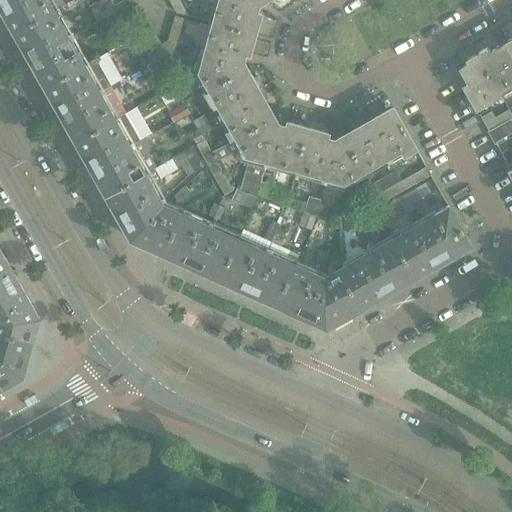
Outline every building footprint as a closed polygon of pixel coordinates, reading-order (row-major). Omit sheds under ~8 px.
[(53,0),(49,2),(48,0),(0,0),(0,6),(15,33),(54,11),(53,9),(63,4),(60,0),(53,0)] [(124,1),(115,6),(111,0),(102,0),(101,1),(97,3),(105,18),(105,19),(128,6),(125,0),(124,1)] [(141,7),(138,3),(125,0),(128,6),(132,12),(141,7)] [(173,8),(182,3),(180,0),(176,0),(170,4),(173,8)] [(262,2),(260,0),(216,0),(210,22),(255,35),(260,14),(256,13),(258,4),(262,2)] [(105,18),(97,3),(89,8),(97,23),(105,18)] [(189,16),(182,3),(173,8),(176,13),(190,17),(189,16)] [(134,16),(143,11),(141,7),(132,12),(134,16)] [(85,65),(54,11),(15,33),(45,87),(85,65)] [(136,20),(145,15),(143,11),(134,16),(136,20)] [(139,25),(148,19),(145,15),(136,20),(139,25)] [(141,29),(150,24),(148,19),(139,25),(141,29)] [(207,87),(245,65),(243,61),(245,52),(249,54),(255,35),(210,22),(197,70),(207,87)] [(143,33),(152,28),(150,24),(141,29),(143,32),(143,33)] [(146,37),(155,32),(152,28),(143,33),(146,37)] [(148,41),(157,36),(155,32),(146,37),(148,41)] [(150,45),(159,40),(157,36),(148,41),(149,42),(150,45)] [(177,44),(179,39),(169,36),(168,41),(176,48),(177,44)] [(191,48),(193,40),(180,36),(178,44),(191,48)] [(500,93),(511,85),(511,38),(490,51),(488,48),(477,54),(500,93)] [(158,58),(162,44),(159,40),(150,45),(154,52),(158,58)] [(176,48),(168,41),(165,42),(170,52),(176,48)] [(150,45),(149,42),(144,45),(149,55),(154,52),(150,45)] [(170,52),(165,42),(162,44),(158,58),(170,52)] [(181,60),(175,49),(159,59),(165,69),(181,60)] [(501,96),(500,93),(477,54),(466,60),(468,63),(455,71),(477,110),(501,96)] [(115,119),(100,93),(109,88),(111,92),(121,86),(119,82),(111,86),(95,59),(85,65),(45,87),(76,141),(115,119)] [(275,120),(246,68),(245,65),(207,87),(237,141),(275,120)] [(174,123),(189,115),(190,114),(187,108),(170,117),(174,123)] [(416,148),(393,108),(343,136),(365,173),(402,152),(403,155),(416,148)] [(487,113),(481,117),(489,132),(506,122),(511,120),(511,122),(511,115),(508,109),(495,117),(491,111),(487,113)] [(141,142),(125,114),(115,119),(76,141),(107,195),(154,169),(157,167),(147,151),(151,148),(146,139),(141,142)] [(208,122),(204,115),(193,122),(198,129),(208,122)] [(296,171),(308,128),(288,123),(287,127),(278,125),(275,120),(237,141),(241,148),(234,152),(241,163),(247,165),(240,190),(258,195),(262,179),(274,182),(279,167),(296,171)] [(511,144),(508,137),(511,133),(511,122),(511,120),(506,122),(489,132),(496,144),(501,154),(511,147),(511,144)] [(213,130),(208,122),(198,129),(201,136),(213,130)] [(344,185),(365,173),(343,136),(335,141),(327,138),(328,134),(308,128),(296,171),(326,180),(324,189),(316,217),(324,220),(328,206),(333,208),(337,192),(335,182),(344,185)] [(199,149),(207,144),(205,140),(196,145),(199,149)] [(201,153),(209,148),(207,144),(199,149),(201,153)] [(200,167),(201,162),(192,147),(173,158),(179,169),(181,167),(188,177),(200,167)] [(203,157),(212,153),(211,152),(209,148),(201,153),(203,157)] [(206,162),(214,157),(212,153),(203,157),(206,162)] [(208,166),(217,161),(214,157),(206,162),(208,166)] [(210,170),(219,165),(217,161),(208,166),(210,170)] [(213,174),(221,169),(219,165),(210,170),(213,174)] [(431,175),(426,167),(422,169),(426,178),(431,175)] [(165,205),(156,189),(163,185),(154,169),(107,195),(132,240),(163,254),(182,212),(165,205)] [(215,178),(224,174),(221,169),(213,174),(215,178)] [(426,178),(422,169),(417,172),(422,180),(426,178)] [(422,180),(417,172),(413,175),(417,183),(422,180)] [(400,181),(396,173),(384,180),(388,187),(400,181)] [(217,183),(226,178),(224,174),(215,178),(217,183)] [(417,183),(413,175),(408,177),(413,185),(417,183)] [(413,185),(408,177),(403,180),(408,188),(413,185)] [(220,187),(228,182),(226,178),(217,183),(220,187)] [(408,188),(403,180),(402,181),(399,182),(403,191),(408,188)] [(222,191),(231,186),(228,182),(220,187),(222,191)] [(403,191),(399,182),(394,185),(399,193),(403,191)] [(284,205),(288,190),(262,183),(258,196),(284,205)] [(170,193),(176,188),(172,184),(166,189),(170,193)] [(399,193),(394,185),(390,188),(394,196),(399,193)] [(232,191),(234,187),(231,186),(222,191),(224,195),(232,191)] [(179,203),(190,193),(185,187),(173,197),(179,203)] [(316,217),(324,189),(317,188),(314,199),(309,197),(304,213),(316,217)] [(394,196),(390,188),(385,190),(390,198),(394,196)] [(421,199),(416,189),(405,195),(411,205),(421,199)] [(390,198),(385,190),(380,193),(385,201),(390,198)] [(385,201),(380,193),(377,195),(376,195),(380,204),(385,201)] [(380,204),(376,195),(371,198),(376,206),(380,204)] [(411,205),(405,195),(398,200),(406,215),(414,211),(411,205)] [(214,218),(220,206),(214,204),(208,216),(214,218)] [(416,277),(466,249),(467,248),(469,243),(468,241),(447,204),(435,211),(437,214),(422,223),(407,230),(393,238),(416,277)] [(219,220),(225,209),(220,206),(214,218),(219,220)] [(352,217),(349,211),(343,215),(345,220),(352,217)] [(220,280),(239,238),(182,212),(163,254),(220,280)] [(312,230),(316,218),(303,214),(299,226),(312,230)] [(356,228),(352,220),(343,224),(346,232),(356,228)] [(286,259),(289,251),(281,248),(283,242),(274,238),(279,225),(272,221),(264,239),(244,230),(239,238),(220,280),(277,305),(296,264),(286,259)] [(369,242),(365,231),(358,233),(362,245),(369,242)] [(361,308),(416,277),(393,238),(370,251),(340,267),(340,273),(361,308)] [(38,318),(0,251),(0,333),(31,343),(38,318)] [(327,263),(327,252),(318,251),(317,262),(327,263)] [(361,308),(340,273),(330,278),(329,279),(296,264),(277,305),(327,328),(361,308)] [(0,388),(22,376),(31,343),(0,333),(0,388)]
